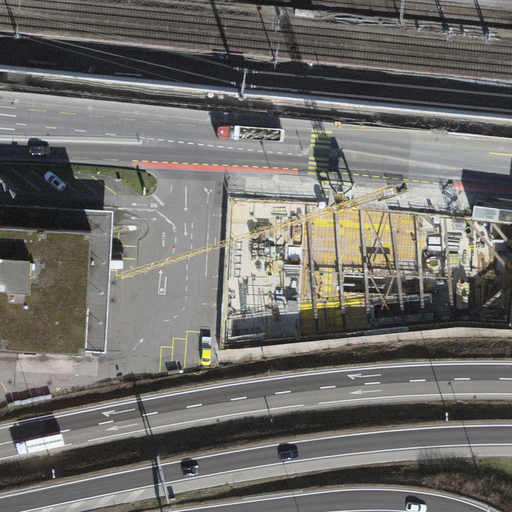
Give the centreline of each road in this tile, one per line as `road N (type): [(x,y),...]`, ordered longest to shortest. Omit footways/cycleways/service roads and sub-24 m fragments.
road 1 (motorway): [(0,508),(316,450),(511,437)]
road 2 (motorway): [(511,380),(268,395),(0,444)]
road 3 (primary): [(511,170),(0,128)]
road 4 (motorway): [(255,511),(368,501),(457,511)]
